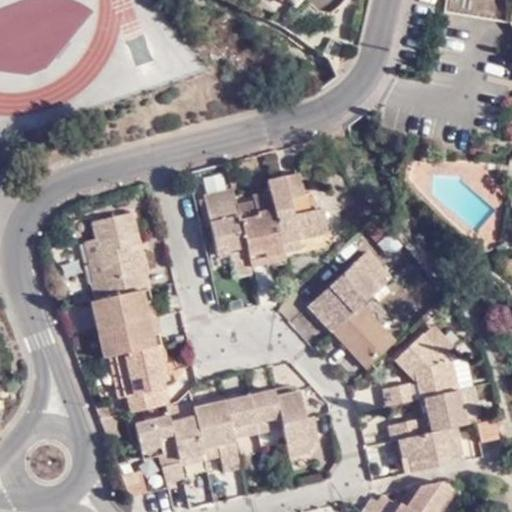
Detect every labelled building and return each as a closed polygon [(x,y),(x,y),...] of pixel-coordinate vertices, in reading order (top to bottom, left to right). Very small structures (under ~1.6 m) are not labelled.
[(425,137),(413,132),(403,152),(416,158),(425,137)] [(299,176),(265,183),(267,193),(282,259),(326,250),(330,242),(325,211),(323,212),(315,213),(312,195),(304,197),(299,176)] [(247,190),(231,194),(233,201),(249,198),(247,190)] [(231,194),(230,191),(199,198),(212,255),(215,255),(228,252),(229,258),(234,279),(251,275),(249,268),(234,208),(233,201),(231,194)] [(282,259),(267,193),(249,198),(250,204),(234,208),(249,268),(282,259)] [(320,194),(312,195),(315,213),(323,212),(320,194)] [(94,293),(96,301),(139,291),(148,289),(144,272),(135,273),(129,246),(138,244),(132,215),(91,224),(95,244),(103,280),(92,283),(94,293)] [(377,220),(365,233),(375,243),(388,230),(377,220)] [(84,247),(92,283),(103,280),(95,244),(84,247)] [(135,273),(144,272),(138,244),(129,246),(135,273)] [(373,292),(388,278),(363,251),(347,264),(373,292)] [(217,261),(229,258),(228,252),(215,255),(217,261)] [(251,275),(284,267),(282,259),(249,268),(251,275)] [(357,307),(373,292),(347,264),(300,306),(327,334),(357,307)] [(96,301),(103,330),(146,320),(142,303),(139,291),(96,301)] [(75,306),(88,303),(96,301),(94,293),(73,298),(75,306)] [(439,318),(453,305),(443,294),(430,306),(439,318)] [(88,303),(95,332),(103,330),(96,301),(88,303)] [(142,303),(146,320),(154,318),(151,302),(142,303)] [(390,343),(357,307),(327,334),(361,370),(390,343)] [(146,320),(103,330),(105,341),(109,357),(152,348),(149,333),(146,320)] [(431,325),(422,334),(442,357),(452,348),(431,325)] [(103,330),(95,332),(101,359),(109,357),(105,341),(103,330)] [(149,333),(152,348),(161,346),(157,331),(149,333)] [(423,398),(457,390),(451,361),(446,362),(442,357),(422,334),(421,333),(398,354),(415,372),(415,384),(419,399),(423,398)] [(109,357),(116,386),(129,383),(164,375),(169,374),(163,346),(161,346),(152,348),(109,357)] [(392,358),(415,384),(415,372),(398,354),(392,358)] [(457,390),(465,388),(459,360),(451,361),(457,390)] [(126,397),(130,413),(165,404),(171,403),(166,382),(164,375),(129,383),(132,396),(126,397)] [(129,383),(116,386),(119,398),(126,397),(132,396),(129,383)] [(380,390),(383,407),(411,401),(407,385),(380,390)] [(251,397),(262,394),(259,386),(249,388),(251,397)] [(478,421),(470,386),(465,388),(457,390),(464,425),(471,423),(478,421)] [(278,390),(272,391),(280,423),(305,418),(300,393),(294,395),(293,388),(278,390)] [(171,403),(165,404),(168,419),(169,423),(193,416),(191,410),(189,401),(187,390),(174,402),(171,403)] [(464,425),(457,390),(423,398),(428,424),(423,426),(417,427),(415,423),(387,429),(390,442),(396,440),(405,438),(453,427),(464,425)] [(251,397),(247,397),(256,435),(281,431),(280,423),(272,391),(262,394),(251,397)] [(221,394),(189,401),(191,410),(223,403),(221,394)] [(247,397),(223,403),(233,441),(256,435),(247,397)] [(417,399),(423,426),(428,424),(423,398),(419,399),(417,399)] [(223,403),(191,410),(193,416),(202,458),(216,454),(222,477),(240,472),(233,441),(223,403)] [(95,411),(99,420),(111,417),(109,407),(95,411)] [(99,420),(106,440),(120,437),(117,426),(124,423),(122,414),(111,417),(99,420)] [(305,418),(280,423),(281,431),(289,464),(309,459),(321,443),(315,415),(305,418)] [(177,458),(179,465),(203,460),(202,458),(193,416),(169,423),(177,458)] [(169,423),(168,419),(135,428),(145,465),(177,458),(169,423)] [(411,473),(461,461),(453,427),(405,438),(408,458),(411,473)] [(490,427),(473,430),(477,447),(494,443),(490,427)] [(401,460),(408,458),(405,438),(396,440),(401,460)] [(179,465),(180,470),(180,473),(204,466),(203,460),(179,465)] [(162,473),(165,488),(166,490),(183,486),(180,473),(180,470),(162,473)] [(196,501),(211,499),(208,476),(194,477),(196,501)] [(430,511),(447,488),(452,480),(451,478),(419,486),(402,510),(395,505),(380,496),(371,507),(364,502),(357,510),(359,511),(430,511)] [(402,510),(419,486),(409,488),(395,505),(402,510)] [(430,511),(438,511),(453,492),(447,488),(430,511)]
